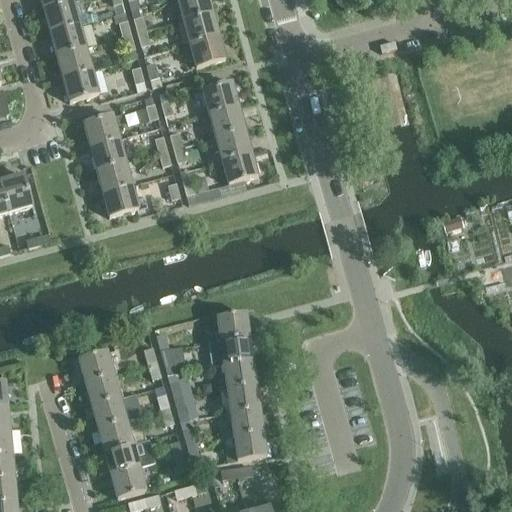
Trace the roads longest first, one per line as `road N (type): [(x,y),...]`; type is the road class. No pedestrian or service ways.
road 1 (residential): [(354,265),(297,59)]
road 2 (unclassified): [(458,511),(440,394),(376,344)]
road 3 (residential): [(0,155),(39,144),(45,122),(13,0)]
road 4 (residential): [(347,468),(318,359),(324,348),(372,334)]
road 5 (unclassified): [(388,511),(401,434),(376,344)]
road 6 (residential): [(297,59),(444,17)]
road 7 (residential): [(89,511),(55,388)]
